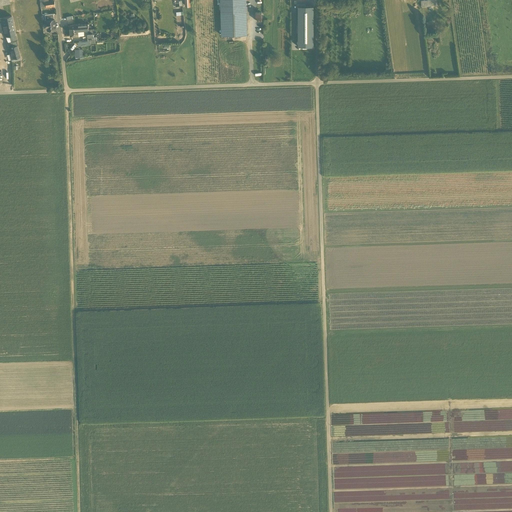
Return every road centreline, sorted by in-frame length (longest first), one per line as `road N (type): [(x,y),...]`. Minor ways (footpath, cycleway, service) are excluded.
road 1 (track): [(331,511),(316,82)]
road 2 (track): [(78,511),(65,90)]
road 3 (track): [(316,82),(0,93)]
road 4 (track): [(511,76),(316,82)]
